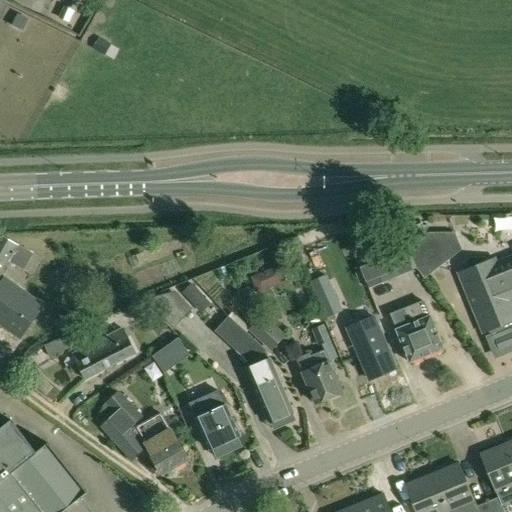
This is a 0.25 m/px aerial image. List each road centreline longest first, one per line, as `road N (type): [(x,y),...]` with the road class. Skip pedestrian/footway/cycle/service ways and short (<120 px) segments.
road 1 (unclassified): [(217,511),(511,387)]
road 2 (primary): [(144,183),(290,196),(426,175)]
road 3 (primary): [(426,175),(245,164),(144,183)]
road 4 (primary): [(0,188),(144,183)]
